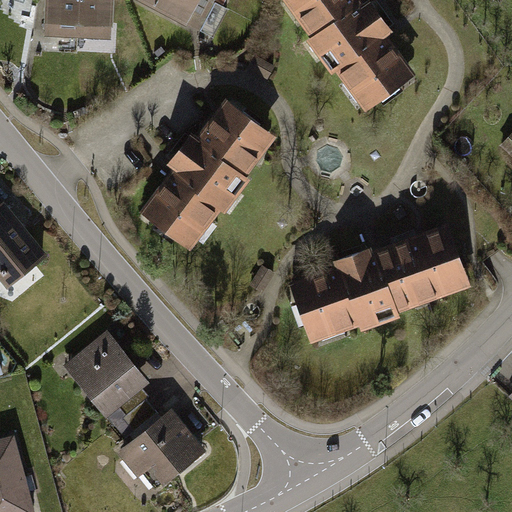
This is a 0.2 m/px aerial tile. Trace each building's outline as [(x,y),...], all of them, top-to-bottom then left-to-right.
[(49,0),(48,36),(82,37),(83,0),(49,0)] [(115,0),(83,0),(82,37),(114,38),(115,0)] [(141,0),(201,31),(216,1),(213,0),(141,0)] [(289,0),(282,6),(323,60),(375,20),(360,0),(289,0)] [(323,60),(364,113),(416,73),(375,20),(323,60)] [(227,101),(185,155),(238,195),(280,141),(227,101)] [(185,155),(143,210),(196,250),(238,195),(185,155)] [(0,280),(7,288),(45,256),(2,205),(0,206),(0,280)] [(451,232),(400,249),(419,306),(470,289),(451,232)] [(400,249),(348,267),(368,324),(419,306),(400,249)] [(348,267),(297,284),(316,341),(368,324),(348,267)] [(107,342),(72,374),(112,417),(147,385),(107,342)] [(511,384),(503,394),(511,403),(511,384)] [(176,416),(132,450),(164,491),(208,457),(176,416)] [(29,511),(24,443),(0,445),(0,511),(29,511)]
